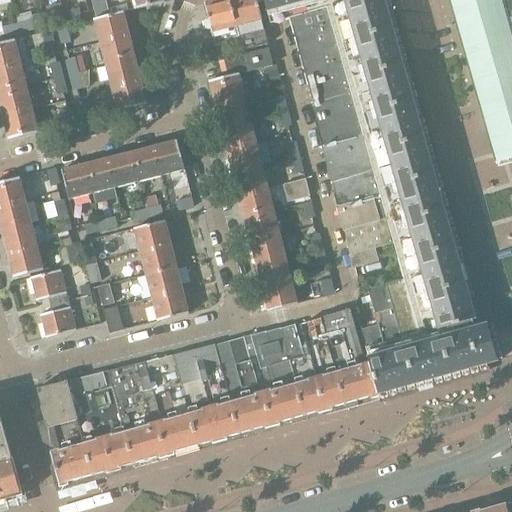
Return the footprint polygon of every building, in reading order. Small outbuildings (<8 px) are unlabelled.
[(243,337),(236,338),(198,348),(187,351),(142,363),(90,376),(67,382),(42,388),(41,388),(37,389),(46,421),(37,423),(56,492),(379,400),(380,403),(490,372),(488,364),(496,362),(497,362),(497,360),(492,344),(492,342),(487,326),(487,324),(485,325),(477,327),(474,328),(472,320),(475,319),(384,0),(256,0),(258,3),(264,1),(270,23),(272,23),(278,21),(285,19),(286,21),(291,20),(317,120),(314,121),(322,147),(323,147),(332,185),(334,194),(334,197),(338,209),(344,234),(345,233),(348,245),(346,245),(349,258),(353,271),(355,270),(377,263),(374,251),(394,245),(404,282),(367,291),(368,292),(378,328),(361,333),(366,351),(370,364),(362,367),(359,360),(364,359),(350,309),(320,317),(320,318),(306,322),(311,341),(306,343),(307,347),(302,349),(298,337),(295,327),(294,325),(293,325),(285,327),(279,328),(272,330),(251,335),(250,335),(243,337)] [(131,0),(134,10),(164,2),(164,1),(163,1),(163,0),(131,0)] [(240,42),(229,0),(207,0),(208,2),(204,3),(208,18),(206,19),(204,21),(206,30),(209,30),(211,30),(215,46),(229,43),(228,41),(232,40),(235,50),(238,49),(240,42)] [(258,3),(256,0),(229,0),(240,42),(238,49),(240,56),(232,58),(236,74),(239,74),(239,75),(249,72),(244,55),(243,50),(268,44),(258,3)] [(511,0),(448,0),(484,126),(486,129),(489,142),(496,165),(511,160),(511,0)] [(66,22),(82,18),(80,9),(64,13),(66,22)] [(99,44),(130,36),(123,12),(107,16),(96,19),(93,20),(99,44)] [(32,20),(17,24),(20,33),(34,30),(35,26),(42,24),(39,13),(31,15),(32,20)] [(47,27),(66,22),(64,13),(45,18),(47,27)] [(0,22),(0,35),(4,34),(6,37),(20,33),(17,24),(2,28),(1,22),(0,22)] [(66,28),(56,30),(61,49),(70,47),(66,28)] [(50,32),(41,34),(46,53),(55,51),(50,32)] [(105,67),(136,60),(130,36),(99,44),(105,67)] [(0,69),(21,64),(15,41),(0,44),(0,69)] [(268,67),(274,66),(269,48),(244,55),(249,72),(268,67)] [(69,77),(78,75),(73,58),(64,60),(69,77)] [(219,61),(223,78),(236,74),(232,58),(219,61)] [(111,90),(141,82),(136,60),(105,67),(111,90)] [(62,79),(58,61),(49,64),(53,81),(62,79)] [(0,94),(27,88),(21,64),(0,69),(0,94)] [(277,65),(274,66),(268,67),(272,83),(278,82),(281,79),(277,65)] [(236,74),(223,78),(208,82),(214,104),(250,95),(248,87),(242,88),(239,75),(239,74),(236,74)] [(69,77),(73,94),(82,92),(78,75),(69,77)] [(62,79),(53,81),(57,98),(67,96),(62,79)] [(117,112),(147,105),(141,82),(111,90),(117,112)] [(0,108),(2,118),(33,110),(27,88),(0,94),(0,108)] [(214,104),(220,127),(251,120),(247,107),(252,106),(250,95),(214,104)] [(285,97),(282,97),(281,96),(275,98),(279,112),(288,110),(285,97)] [(81,122),(90,119),(85,101),(76,104),(81,122)] [(65,126),(75,123),(70,105),(61,108),(65,126)] [(8,140),(38,133),(33,110),(2,118),(8,140)] [(288,110),(279,112),(283,129),(289,127),(292,125),(288,110)] [(220,127),(226,150),(257,144),(251,120),(220,127)] [(184,171),(177,141),(153,147),(161,177),(184,171)] [(287,144),(291,159),(300,157),(297,143),(293,142),(287,144)] [(232,174),(262,166),(257,144),(226,150),(232,174)] [(161,177),(153,147),(130,153),(138,183),(161,177)] [(138,183),(130,153),(107,159),(115,189),(138,183)] [(300,157),(291,159),(295,175),(301,173),(304,171),(300,157)] [(115,189),(107,159),(84,164),(92,195),(115,189)] [(92,195),(84,164),(61,170),(69,201),(92,195)] [(232,174),(238,197),(268,189),(262,166),(232,174)] [(56,169),(46,171),(50,187),(56,186),(60,184),(56,169)] [(20,178),(0,182),(0,208),(26,201),(20,178)] [(305,179),(303,180),(283,185),(288,202),(310,196),(305,179)] [(244,220),(274,212),(268,189),(238,197),(244,220)] [(155,196),(144,199),(146,209),(158,206),(155,196)] [(193,207),(191,197),(175,202),(176,208),(179,211),(193,207)] [(54,202),(58,218),(67,216),(64,200),(59,200),(54,202)] [(26,201),(0,208),(0,227),(1,232),(32,224),(26,201)] [(316,217),(312,202),(302,205),(306,221),(313,219),(316,217)] [(147,219),(162,215),(162,211),(160,206),(158,206),(146,209),(145,210),(147,219)] [(145,210),(129,214),(131,219),(133,223),(147,219),(145,210)] [(244,220),(250,243),(280,235),(274,212),(244,220)] [(71,230),(67,216),(58,218),(62,233),(67,232),(71,230)] [(99,221),(101,231),(116,227),(116,223),(115,217),(99,221)] [(99,221),(83,226),(85,232),(87,235),(101,231),(99,221)] [(140,253),(171,245),(165,221),(134,229),(140,253)] [(32,224),(1,232),(7,255),(38,247),(32,224)] [(310,235),(314,251),(323,249),(320,235),(316,234),(310,235)] [(256,266),(286,258),(280,235),(250,243),(256,266)] [(71,263),(80,261),(76,246),(72,246),(70,238),(65,240),(71,263)] [(80,243),(84,260),(86,267),(97,264),(91,240),(80,243)] [(140,253),(145,275),(177,267),(171,245),(140,253)] [(38,247),(7,255),(13,278),(44,270),(38,247)] [(323,249),(314,251),(318,267),(324,265),(327,263),(323,249)] [(256,266),(261,289),(292,281),(286,258),(256,266)] [(102,282),(97,264),(86,267),(91,285),(102,282)] [(145,275),(151,298),(182,290),(177,267),(145,275)] [(55,304),(68,300),(60,270),(30,278),(36,301),(53,297),(55,304)] [(326,298),(335,295),(332,281),(328,280),(322,282),(326,298)] [(292,281),(261,289),(267,312),(298,304),(292,281)] [(97,287),(102,306),(114,303),(109,284),(97,287)] [(81,298),(90,296),(88,286),(78,288),(81,298)] [(157,322),(189,314),(182,290),(151,298),(157,322)] [(92,297),(84,299),(86,308),(93,306),(92,297)] [(46,338),(76,331),(68,300),(55,304),(57,311),(39,315),(46,338)] [(109,334),(123,330),(117,307),(103,310),(107,323),(109,334)] [(0,511),(28,504),(15,457),(9,458),(0,423),(0,511)]
